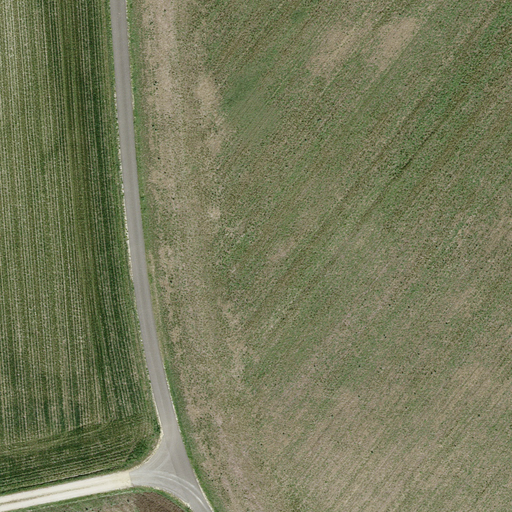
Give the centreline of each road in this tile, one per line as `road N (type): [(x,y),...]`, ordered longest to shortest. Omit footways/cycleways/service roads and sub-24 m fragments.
road 1 (track): [(118,0),(129,177),(153,359),(181,466),(207,511)]
road 2 (track): [(181,466),(0,504)]
